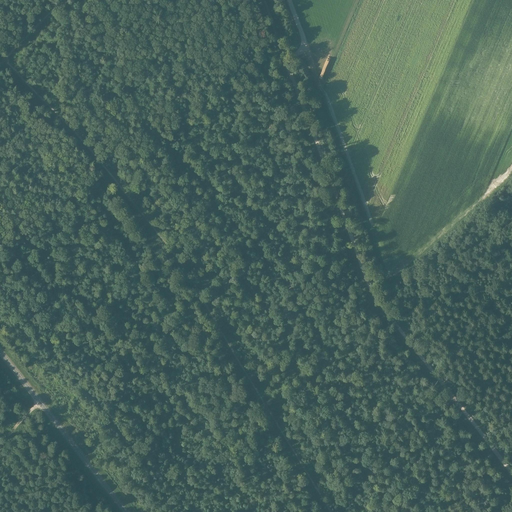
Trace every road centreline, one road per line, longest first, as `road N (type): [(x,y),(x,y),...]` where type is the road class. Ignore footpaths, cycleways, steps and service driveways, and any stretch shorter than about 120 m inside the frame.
road 1 (track): [(4,59),(87,146),(184,270),(329,511)]
road 2 (track): [(263,0),(370,290),(511,473)]
road 3 (tertiary): [(124,511),(0,351)]
road 4 (track): [(304,46),(372,229)]
